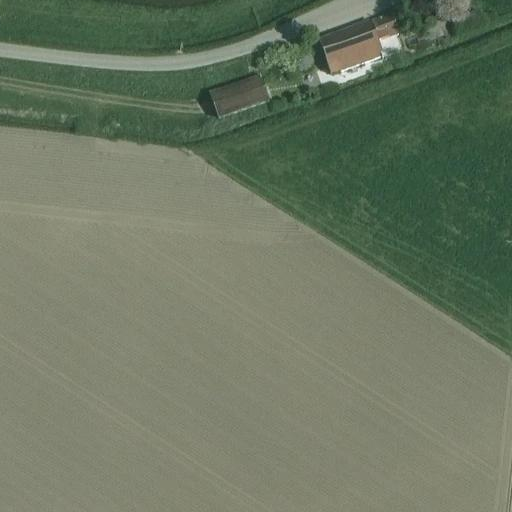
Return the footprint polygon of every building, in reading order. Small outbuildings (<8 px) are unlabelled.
[(450,22),(454,35),(496,19),(494,12),(481,16),(479,10),(450,22)] [(319,41),(330,70),(332,76),(383,58),(384,60),(402,53),(397,38),(399,37),(391,15),(319,41)] [(294,64),(296,67),(298,69),(301,70),(304,70),(307,69),(309,68),(311,65),(312,63),(313,60),(312,57),(310,54),(308,52),(305,51),(302,51),(299,52),(296,53),(294,56),(293,58),(293,61),(294,64)] [(270,104),(263,83),(261,77),(211,93),(220,121),(270,104)] [(281,99),(272,103),(274,107),(275,109),(284,106),(283,104),(281,99)]
